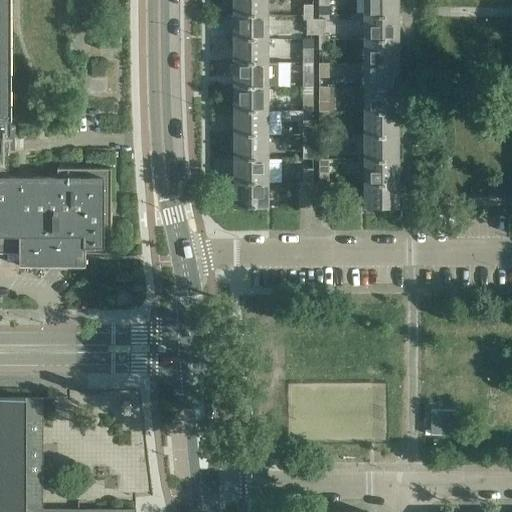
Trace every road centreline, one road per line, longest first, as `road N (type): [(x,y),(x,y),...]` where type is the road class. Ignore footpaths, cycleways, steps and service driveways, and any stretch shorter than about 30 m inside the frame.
road 1 (residential): [(182,257),(511,251)]
road 2 (tertiary): [(182,257),(161,147),(158,0)]
road 3 (unknown): [(390,251),(388,0)]
road 4 (residential): [(205,489),(413,486)]
road 5 (tertiary): [(0,349),(193,347)]
road 6 (tertiary): [(205,489),(193,347)]
road 7 (unknown): [(0,269),(43,278),(86,348)]
